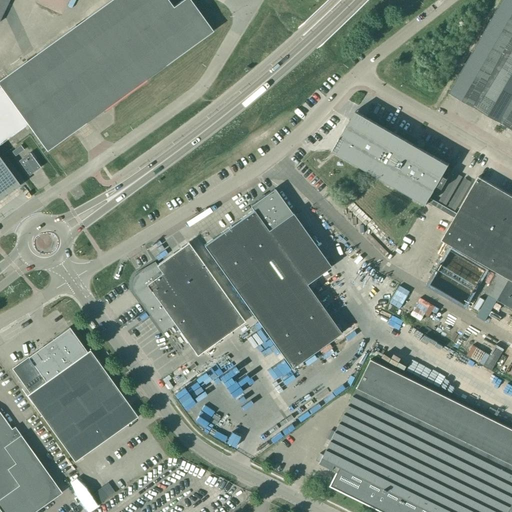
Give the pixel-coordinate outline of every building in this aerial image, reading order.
[(167,0),(110,0),(0,80),(0,86),(3,91),(28,125),(47,151),(213,31),(190,0),(182,0),(173,7),(167,0)] [(0,0),(0,19),(9,0),(0,0)] [(511,129),(511,0),(502,0),(449,93),(511,129)] [(0,199),(20,185),(0,157),(0,144),(28,125),(3,91),(0,92),(0,199)] [(442,189),(448,178),(443,175),(449,165),(355,111),(332,151),(425,205),(427,203),(454,218),(442,240),(511,281),(511,196),(478,177),(457,214),(430,198),(437,186),(442,189)] [(15,156),(24,150),(20,145),(12,152),(15,156)] [(29,175),(40,167),(30,153),(19,161),(29,175)] [(292,213),(275,189),(250,206),(253,210),(204,246),(291,368),(341,333),(306,284),(331,267),(292,213)] [(211,274),(188,243),(157,265),(155,262),(138,272),(136,273),(134,275),(133,276),(132,279),(131,281),(131,283),(131,285),(131,288),(132,290),(133,292),(134,294),(147,312),(146,313),(145,312),(139,317),(142,321),(148,317),(148,316),(149,315),(162,334),(175,325),(197,356),(245,322),(211,274)] [(404,304),(410,292),(400,286),(393,298),(404,304)] [(412,316),(422,320),(424,315),(433,319),(438,306),(419,298),(412,316)] [(431,354),(438,341),(399,319),(392,331),(431,354)] [(87,352),(69,327),(12,369),(29,393),(27,395),(74,462),(137,417),(90,350),(87,352)] [(331,486),(383,511),(511,511),(511,428),(371,359),(323,456),(319,454),(316,461),(320,463),(319,464),(332,470),(334,466),(340,468),(331,486)] [(472,359),(468,366),(489,379),(493,372),(472,359)] [(207,388),(225,377),(219,366),(201,377),(207,388)] [(239,406),(231,409),(234,416),(242,413),(239,406)] [(12,429),(0,413),(0,412),(0,511),(34,511),(61,493),(15,427),(12,429)] [(214,437),(226,442),(227,438),(216,433),(214,437)] [(235,451),(241,440),(232,436),(226,446),(235,451)]
